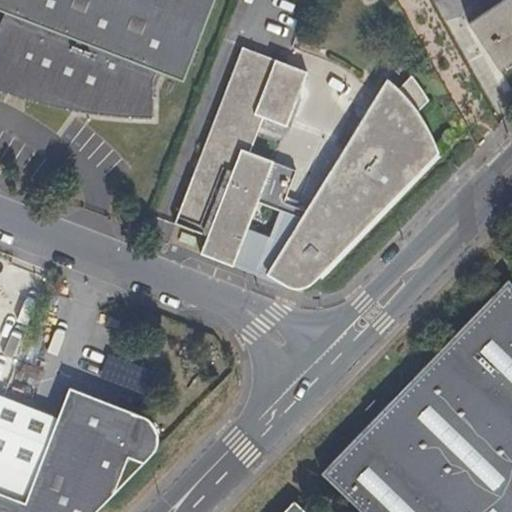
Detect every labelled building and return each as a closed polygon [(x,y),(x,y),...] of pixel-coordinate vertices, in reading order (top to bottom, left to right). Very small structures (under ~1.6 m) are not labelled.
[(55,0),(127,0),(207,31),(219,0),(1,0),(0,4),(0,14),(8,18),(0,38),(0,95),(9,99),(12,92),(19,94),(55,0)] [(185,87),(207,31),(127,0),(55,0),(19,94),(21,95),(20,98),(30,102),(31,98),(54,105),(52,111),(67,115),(96,120),(156,124),(156,94),(157,83),(159,77),(185,87)] [(498,73),(511,63),(511,0),(507,0),(469,26),(498,73)] [(300,293),(306,291),(311,288),(317,282),(321,284),(441,160),(440,157),(429,131),(418,114),(429,103),(421,89),(412,77),(398,91),(387,80),(366,113),(371,118),(349,156),(367,173),(321,221),(304,214),(282,205),(294,173),(247,155),(257,129),(261,120),(284,129),(306,73),(241,48),(212,120),(170,227),(203,240),(197,258),(229,270),(231,267),(253,275),(257,268),(266,273),(266,275),(263,279),(268,282),(280,290),(283,291),(289,294),(296,294),(300,293)] [(17,101),(19,94),(12,92),(9,99),(17,101)] [(17,101),(52,111),(54,105),(31,98),(30,102),(20,98),(21,95),(19,94),(17,101)] [(371,118),(366,113),(360,124),(315,196),(304,214),(321,221),(367,173),(349,156),(371,118)] [(261,120),(257,129),(280,138),(284,129),(261,120)] [(175,245),(190,250),(193,242),(178,236),(175,245)] [(253,275),(263,279),(266,275),(266,273),(257,268),(253,275)] [(363,511),(511,511),(511,281),(509,275),(413,373),(409,393),(388,400),(320,470),(363,511)] [(153,430),(147,422),(136,413),(69,388),(24,503),(0,493),(0,511),(95,511),(111,497),(114,492),(127,458),(142,464),(151,454),(155,448),(155,436),(153,430)] [(282,511),(304,511),(294,501),(282,511)]
